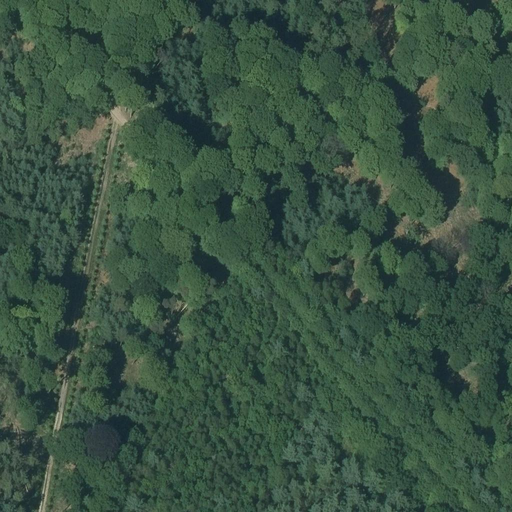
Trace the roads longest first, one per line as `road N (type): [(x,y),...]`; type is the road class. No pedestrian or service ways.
road 1 (track): [(13,0),(454,511)]
road 2 (track): [(139,0),(38,511)]
